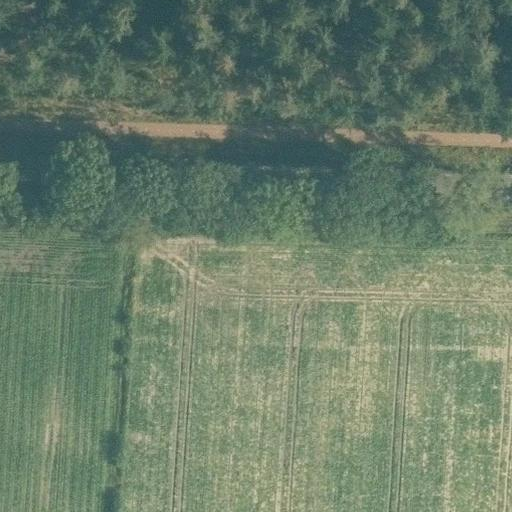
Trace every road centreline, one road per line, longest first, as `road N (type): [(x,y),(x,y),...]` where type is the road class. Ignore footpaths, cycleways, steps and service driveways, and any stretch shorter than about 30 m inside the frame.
road 1 (secondary): [(511,187),(0,170)]
road 2 (track): [(511,221),(0,205)]
